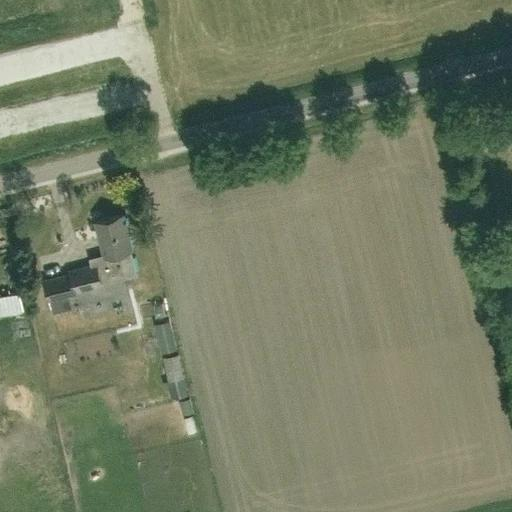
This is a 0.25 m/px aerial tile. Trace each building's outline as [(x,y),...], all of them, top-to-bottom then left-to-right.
[(113,30),(118,62),(126,61),(121,29),(113,30)] [(69,274),(43,281),(48,300),(49,300),(51,308),(52,313),(72,308),(68,295),(75,293),(75,291),(101,284),(101,283),(124,277),(136,274),(129,249),(131,249),(122,214),(95,221),(104,255),(89,259),(91,266),(69,272),(69,274)] [(111,311),(105,285),(84,289),(90,315),(111,311)] [(0,317),(24,313),(20,292),(0,294),(0,317)] [(168,296),(153,299),(157,320),(172,317),(168,296)] [(183,369),(180,341),(166,343),(170,371),(183,369)]
